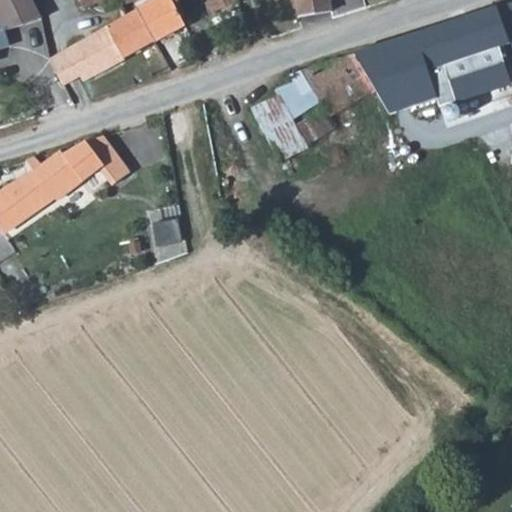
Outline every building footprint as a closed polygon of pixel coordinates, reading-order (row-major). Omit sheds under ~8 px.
[(0,0),(0,21),(12,47),(32,39),(27,26),(44,19),(34,0),(0,0)] [(50,0),(56,16),(87,7),(84,0),(50,0)] [(174,0),(160,0),(138,11),(156,45),(188,27),(174,0)] [(208,0),(213,13),(240,4),(238,0),(208,0)] [(332,0),(296,0),(299,16),(334,10),(332,0)] [(510,43),(499,9),(447,25),(460,62),(510,43)] [(156,45),(138,11),(110,26),(111,29),(52,60),(66,84),(87,72),(91,79),(104,71),(130,57),(156,45)] [(443,68),(460,62),(447,25),(416,35),(417,39),(411,41),(429,88),(448,78),(443,68)] [(411,41),(363,67),(375,89),(389,111),(429,88),(411,41)] [(301,132),(369,93),(356,63),(332,75),(326,63),(296,76),(295,85),(279,90),(301,132)] [(207,129),(201,106),(160,119),(174,155),(199,146),(196,140),(204,137),(207,129)] [(116,153),(101,136),(92,139),(65,153),(62,151),(20,182),(7,189),(0,194),(0,226),(6,235),(54,199),(56,202),(116,153)]
